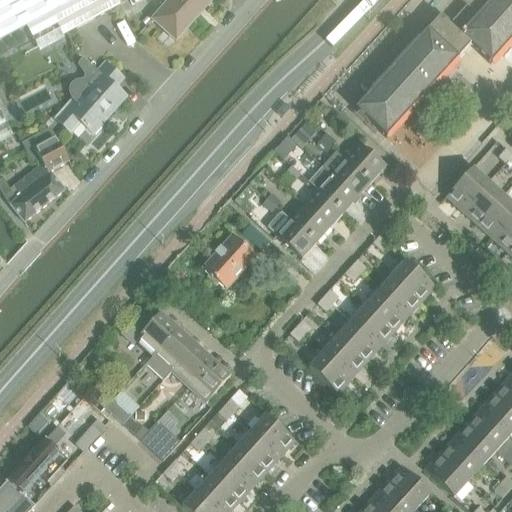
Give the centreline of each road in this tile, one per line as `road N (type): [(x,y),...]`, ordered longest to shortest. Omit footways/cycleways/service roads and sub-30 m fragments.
road 1 (primary): [(0,394),(286,74),(363,0)]
road 2 (residential): [(502,309),(387,208),(255,353),(338,443)]
road 3 (unclassified): [(0,278),(248,4)]
road 4 (residential): [(338,443),(358,453),(382,442),(502,309)]
